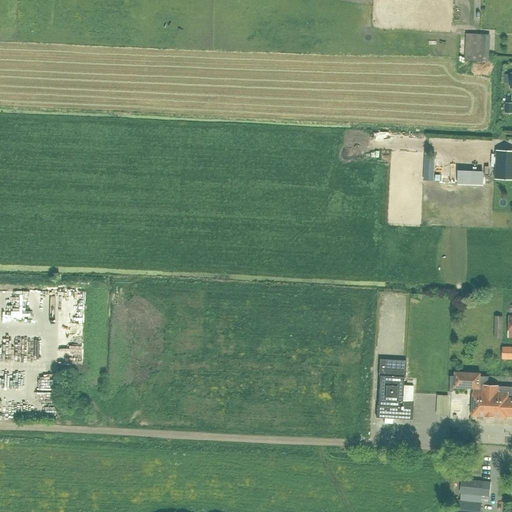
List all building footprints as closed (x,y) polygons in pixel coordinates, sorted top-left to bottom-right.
[(511,179),(511,151),(497,150),(495,179),(511,179)] [(434,168),(443,168),(444,156),(434,156),(434,168)] [(57,327),(113,326),(114,291),(0,287),(0,418),(54,423),(57,327)] [(502,339),(503,316),(494,316),(494,339),(502,339)] [(511,359),(511,346),(503,347),(502,359),(511,359)] [(412,420),(413,402),(402,401),(403,378),(405,378),(406,361),(379,359),(378,376),(379,376),(378,405),(377,405),(376,418),(412,420)] [(417,380),(414,370),(406,373),(409,383),(417,380)] [(498,386),(488,385),(488,376),(480,376),(480,373),(455,372),(455,376),(450,376),(449,392),(451,392),(455,391),(455,387),(473,388),(472,415),(485,416),(493,417),(493,416),(506,417),(507,415),(511,415),(511,386),(498,386)] [(462,478),(461,493),(483,495),(484,480),(462,478)] [(454,500),(452,511),(480,511),(482,502),(454,500)]
